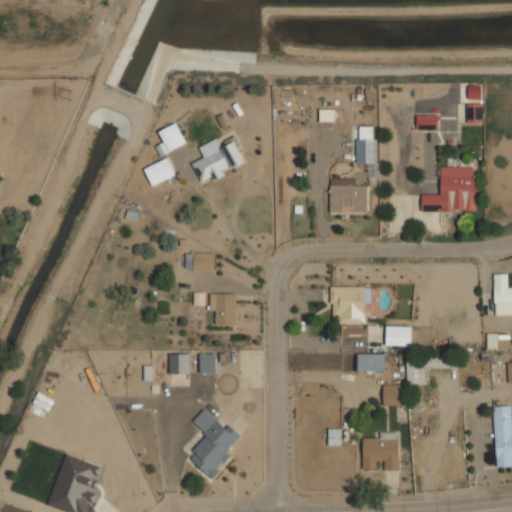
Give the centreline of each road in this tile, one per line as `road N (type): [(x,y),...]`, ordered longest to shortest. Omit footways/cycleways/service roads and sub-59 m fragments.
road 1 (residential): [(275,510),(278,261),(292,247),(511,242)]
road 2 (residential): [(511,502),(275,510)]
